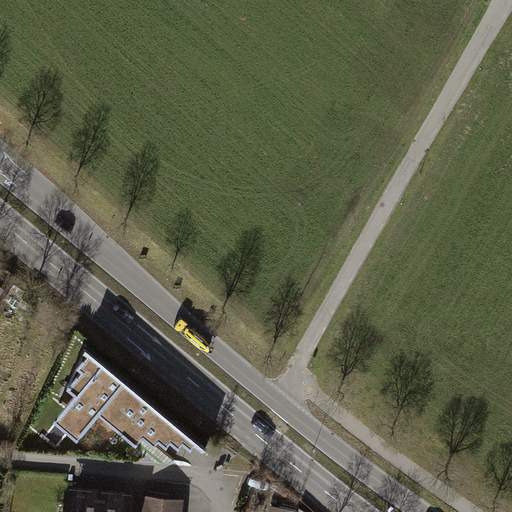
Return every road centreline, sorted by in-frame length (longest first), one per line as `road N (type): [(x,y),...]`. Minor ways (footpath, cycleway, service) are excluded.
road 1 (primary): [(420,511),(278,403),(0,158)]
road 2 (primary): [(0,217),(354,511)]
road 3 (residential): [(0,457),(199,478),(220,490),(224,511)]
